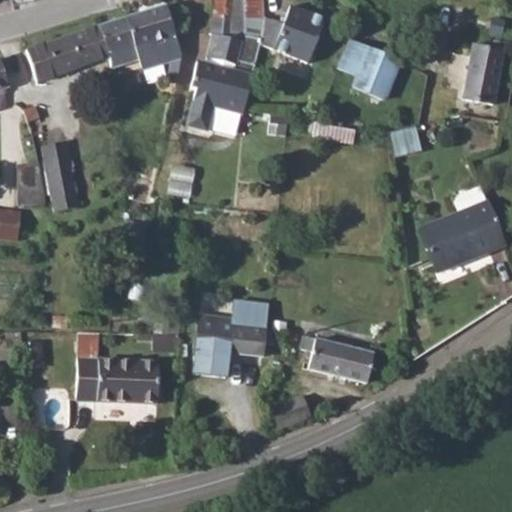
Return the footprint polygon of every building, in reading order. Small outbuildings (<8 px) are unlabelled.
[(214,0),(211,28),(209,37),(213,38),(229,41),(232,34),(258,40),(262,20),(244,20),(243,0),(214,0)] [(243,0),(244,20),(262,20),(262,19),(262,0),(243,0)] [(165,7),(100,27),(108,54),(135,47),(140,64),(143,74),(168,66),(167,75),(176,77),(180,59),(165,7)] [(283,27),(262,19),(262,20),(258,40),(257,46),(306,66),(324,23),(290,9),(283,27)] [(108,54),(100,27),(26,51),(36,83),(108,57),(108,54)] [(229,41),(213,38),(204,66),(195,63),(189,90),(195,92),(185,127),(204,132),(211,108),(240,116),(242,111),(258,40),(232,34),(229,41)] [(358,76),(369,48),(349,39),(338,68),(358,76)] [(470,45),(460,101),(492,107),(503,51),(498,50),(499,43),(492,41),(490,49),(470,45)] [(401,62),(369,48),(358,76),(353,88),(382,100),(384,100),(401,62)] [(0,61),(0,90),(7,88),(8,88),(0,61)] [(30,110),(22,112),(26,124),(38,120),(34,109),(30,110)] [(287,118),(269,115),(267,134),(285,137),(287,118)] [(415,128),(409,130),(414,152),(415,154),(421,152),(415,128)] [(409,130),(389,135),(395,159),(415,154),(414,152),(409,130)] [(66,147),(41,151),(52,213),(78,209),(66,147)] [(45,198),(37,165),(17,164),(18,204),(45,205),(45,198)] [(172,165),(167,194),(189,198),(194,169),(172,165)] [(505,245),(487,202),(418,230),(435,274),(505,245)] [(0,239),(17,242),(31,242),(34,216),(0,212),(0,239)] [(148,226),(123,222),(120,243),(146,246),(148,226)] [(197,316),(196,320),(266,330),(267,310),(232,306),(231,320),(197,316)] [(162,335),(179,335),(179,318),(162,317),(162,335)] [(266,330),(196,320),(192,357),(227,361),(228,353),(262,357),(264,344),(275,344),(276,332),(270,330),(266,330)] [(98,334),(77,334),(74,401),(156,403),(157,362),(98,360),(98,334)] [(162,335),(152,335),(151,350),(178,351),(179,335),(162,335)] [(303,337),(299,349),(311,352),(307,370),(366,383),(373,353),(303,337)] [(300,397),(270,408),(278,430),(308,418),(300,397)]
